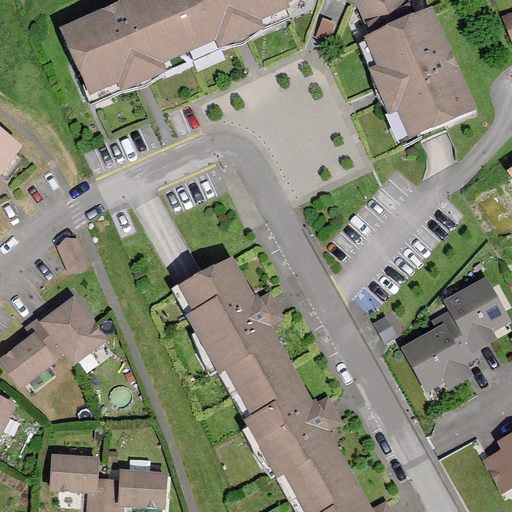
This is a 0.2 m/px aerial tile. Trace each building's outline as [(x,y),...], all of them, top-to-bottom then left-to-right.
[(187,56),(163,0),(146,0),(117,13),(118,16),(106,22),(104,19),(62,37),(90,99),(118,86),(120,90),(135,84),(160,73),(158,69),(187,56)] [(163,0),(187,56),(216,43),(218,47),(243,36),(258,29),(256,25),(285,13),(283,7),(279,0),(163,0)] [(373,42),(414,24),(406,6),(403,0),(355,0),(353,6),(359,8),(366,25),(373,42)] [(416,2),(406,6),(414,24),(428,18),(421,3),(416,2)] [(414,24),(373,42),(367,45),(380,73),(376,75),(383,90),(387,88),(411,142),(472,115),(455,72),(451,73),(446,61),(449,59),(430,17),(428,18),(414,24)] [(511,18),(503,23),(511,47),(511,18)] [(333,27),(322,23),(316,40),(327,45),(333,27)] [(0,177),(18,155),(0,140),(0,177)] [(75,245),(59,251),(69,273),(73,272),(74,277),(83,273),(81,269),(85,267),(75,245)] [(241,397),(289,371),(267,331),(283,322),(269,298),(253,307),(230,267),(205,281),(182,293),(196,318),(189,322),(220,376),(227,372),(241,397)] [(465,335),(474,347),(488,339),(484,333),(503,322),(485,286),(449,306),(454,315),(437,324),(442,334),(448,345),(465,335)] [(54,313),(41,323),(63,353),(74,368),(104,345),(93,331),(73,305),(57,318),(54,313)] [(385,322),(376,328),(386,345),(395,339),(385,322)] [(51,363),(63,353),(41,323),(28,333),(33,342),(0,367),(19,392),(54,366),(51,363)] [(478,355),(474,347),(465,335),(448,345),(442,334),(407,354),(427,389),(445,378),(449,385),(466,374),(461,365),(478,355)] [(311,411),(289,371),(241,397),(255,423),(248,427),(278,481),(285,477),(299,502),(347,474),(325,435),(341,426),(327,402),(311,411)] [(0,437),(13,411),(0,404),(0,437)] [(511,444),(505,449),(509,456),(491,467),(505,492),(511,487),(511,444)] [(88,511),(104,511),(106,486),(96,485),(97,465),(54,463),(52,493),(89,496),(88,511)] [(368,511),(347,474),(299,502),(304,511),(388,511),(386,506),(375,511),(368,511)] [(106,486),(104,511),(121,511),(121,509),(163,511),(166,480),(122,478),(122,487),(106,486)]
